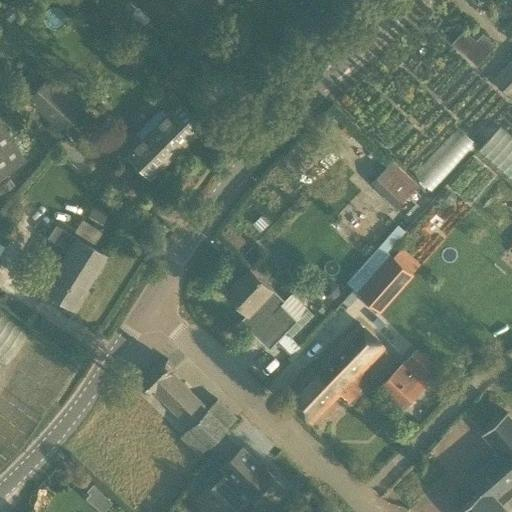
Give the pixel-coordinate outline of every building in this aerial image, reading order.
[(173,0),(189,18),(209,0),(173,0)] [(477,41),(465,52),(477,63),(488,52),(477,41)] [(511,95),(511,59),(494,78),(511,95)] [(35,110),(37,107),(60,127),(77,108),(45,79),(42,82),(31,72),(9,96),(16,102),(13,106),(23,115),(31,106),(35,110)] [(135,135),(120,149),(149,178),(203,125),(174,96),(161,109),(166,113),(140,140),(135,135)] [(0,175),(10,169),(25,159),(0,121),(0,175)] [(414,174),(432,191),(477,141),(459,124),(414,174)] [(478,151),(511,180),(511,135),(501,126),(478,151)] [(84,174),(92,165),(73,147),(64,155),(84,174)] [(370,182),(396,207),(418,185),(391,159),(370,182)] [(68,251),(43,290),(72,308),(105,256),(55,224),(46,238),(68,251)] [(394,256),(361,293),(359,293),(379,311),(413,273),(394,256)] [(227,292),(249,312),(241,321),(270,349),(278,340),(286,332),(297,320),(281,304),(285,300),(251,267),(227,292)] [(330,281),(323,287),(326,296),(334,299),(339,293),(338,283),(330,281)] [(0,363),(4,367),(27,335),(0,314),(0,363)] [(363,372),(386,349),(360,324),(321,364),(325,368),(317,376),(312,373),(287,398),(313,424),(341,395),(349,404),(368,384),(357,373),(360,370),(363,372)] [(145,381),(142,384),(142,389),(145,392),(150,392),(153,389),(191,426),(182,435),(200,453),(210,445),(228,428),(227,427),(236,418),(217,399),(208,409),(170,371),(173,368),(166,361),(163,364),(160,362),(143,379),(145,381)] [(410,373),(401,364),(381,384),(404,407),(433,378),(420,365),(410,373)] [(510,511),(497,498),(511,484),(511,418),(506,412),(482,433),(500,453),(469,480),(479,492),(456,511),(510,511)] [(229,501),(238,510),(237,510),(238,510),(239,511),(259,511),(264,507),(265,508),(287,486),(266,466),(264,468),(242,447),(223,467),(227,471),(211,488),(226,504),(229,501)]
